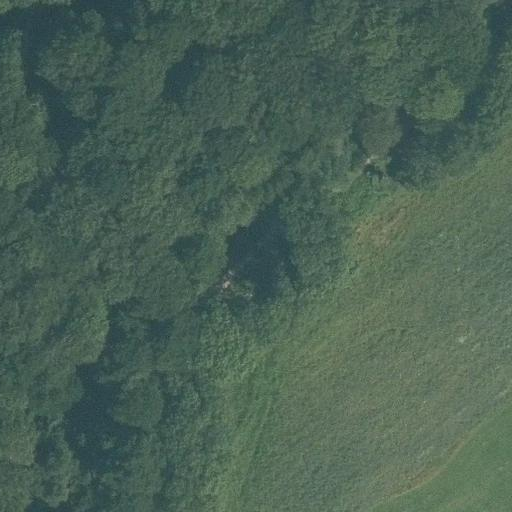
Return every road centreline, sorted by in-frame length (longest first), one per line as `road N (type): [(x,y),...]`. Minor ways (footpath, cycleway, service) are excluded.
road 1 (track): [(275,230),(177,350),(138,511)]
road 2 (track): [(511,38),(275,230)]
road 3 (track): [(275,230),(245,198),(237,167),(228,115),(230,5)]
